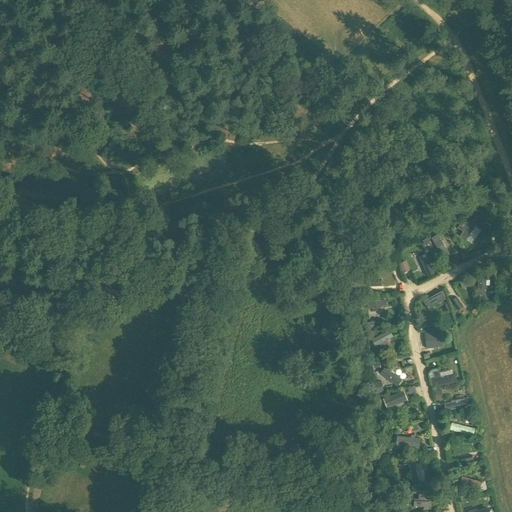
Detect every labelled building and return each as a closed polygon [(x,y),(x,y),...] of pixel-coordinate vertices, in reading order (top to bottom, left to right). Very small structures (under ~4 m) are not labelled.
[(511,222),(504,198),(476,210),(492,250),(498,248),(503,246),(508,245),(511,244),(511,222)] [(476,210),(450,225),(469,261),(473,258),(478,256),(483,254),(487,252),(492,250),(476,210)] [(450,225),(421,242),(438,277),(469,261),(450,225)] [(414,247),(394,257),(410,291),(438,277),(421,242),(414,247)] [(493,261),(488,263),(505,301),(511,297),(511,254),(507,256),(503,257),(498,259),(493,261)] [(355,280),(352,290),(353,300),(392,295),(406,295),(407,293),(410,291),(394,257),(363,274),(355,280)] [(474,270),(468,273),(480,314),(505,301),(488,263),(483,265),(478,267),(474,270)] [(468,273),(443,286),(456,326),(480,314),(468,273)] [(412,312),(412,314),(412,316),(414,326),(415,332),(455,327),(456,326),(443,286),(416,299),(415,301),(414,303),(413,305),(413,307),(412,309),(412,312)] [(392,295),(353,300),(353,301),(361,331),(397,325),(406,322),(405,317),(404,304),(404,303),(404,301),(405,299),(405,298),(405,296),(406,295),(392,295)] [(455,327),(415,332),(418,345),(422,362),(461,351),(455,327)] [(371,340),(375,347),(393,338),(389,331),(371,340)] [(461,351),(422,362),(429,390),(468,380),(461,351)] [(413,354),(369,362),(375,386),(377,394),(421,383),(413,354)] [(468,380),(429,390),(433,407),(435,417),(475,409),(474,405),(468,380)] [(383,399),(387,409),(407,401),(403,391),(383,399)] [(475,429),(450,423),(448,432),(473,438),(475,429)] [(481,435),(441,444),(443,452),(447,469),(487,459),(481,435)] [(419,438),(396,437),(396,447),(418,449),(419,438)] [(435,452),(391,460),(397,487),(442,480),(435,453),(435,452)] [(482,482),(459,476),(457,486),(480,492),(482,482)] [(413,497),(412,507),(431,508),(432,498),(413,497)]
